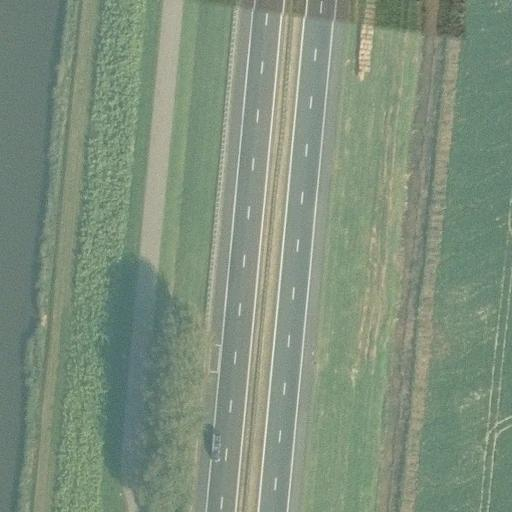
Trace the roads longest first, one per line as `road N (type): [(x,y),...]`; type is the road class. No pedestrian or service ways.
road 1 (unclassified): [(139,511),(130,463),(173,0)]
road 2 (motorway): [(272,511),(320,0)]
road 3 (motorway): [(269,0),(221,511)]
